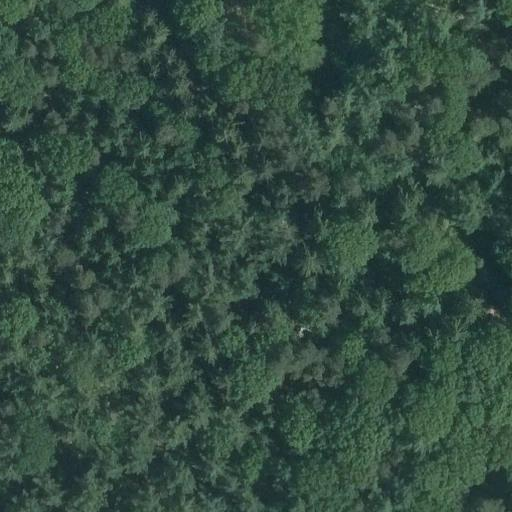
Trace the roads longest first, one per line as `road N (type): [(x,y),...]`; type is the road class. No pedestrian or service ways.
road 1 (track): [(202,0),(250,60),(291,143),(283,338),(257,511)]
road 2 (track): [(0,144),(120,0)]
road 3 (track): [(250,60),(360,0)]
